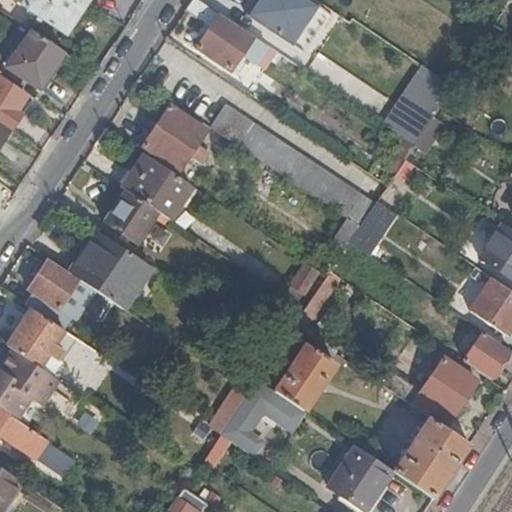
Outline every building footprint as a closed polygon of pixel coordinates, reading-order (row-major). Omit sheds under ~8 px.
[(66,34),(87,1),(85,0),(16,0),(21,3),(66,34)] [(247,35),(195,0),(191,0),(184,12),(209,28),(191,57),(225,80),(240,56),(255,66),(267,48),(247,35)] [(317,7),(306,0),(255,0),(244,16),(289,48),(317,7)] [(482,0),(501,13),(510,0),(509,0),(482,0)] [(38,87),(62,51),(31,30),(7,66),(38,87)] [(473,55),(456,81),(467,87),(484,62),(473,55)] [(262,100),(269,90),(249,78),(243,87),(262,100)] [(0,123),(9,129),(20,113),(16,110),(24,96),(0,79),(0,123)] [(205,132),(168,107),(141,148),(178,172),(188,158),(198,166),(206,154),(195,147),(205,132)] [(226,109),(211,130),(346,221),(357,228),(363,220),(372,206),(226,109)] [(441,126),(430,119),(421,133),(413,145),(423,152),(441,126)] [(0,142),(9,129),(0,123),(0,142)] [(413,145),(404,140),(387,164),(396,170),(403,160),(413,145)] [(190,188),(145,158),(123,190),(156,213),(169,221),(190,188)] [(156,213),(123,190),(102,223),(135,245),(156,213)] [(363,220),(357,228),(347,243),(358,250),(373,227),(363,220)] [(357,228),(346,221),(330,244),(342,252),(347,243),(357,228)] [(511,280),(511,233),(500,225),(477,258),(511,280)] [(103,237),(97,232),(80,257),(86,262),(103,237)] [(86,262),(80,257),(68,275),(77,281),(122,311),(150,268),(103,237),(86,262)] [(68,275),(47,261),(27,290),(38,297),(29,309),(63,331),(71,319),(58,310),(77,281),(68,275)] [(314,274),(302,265),(288,286),(300,295),(314,274)] [(328,273),(325,278),(302,311),(291,327),(302,333),(338,279),(328,273)] [(511,324),(511,293),(490,279),(467,312),(504,336),(511,324)] [(63,331),(29,309),(4,346),(6,347),(11,351),(37,368),(47,355),(55,360),(61,351),(53,346),(63,331)] [(511,353),(481,333),(461,362),(488,380),(498,364),(511,373),(511,353)] [(271,392),(300,412),(332,364),(303,345),(271,392)] [(0,366),(11,351),(6,347),(0,356),(0,366)] [(56,381),(37,368),(11,351),(0,366),(0,408),(16,419),(25,405),(29,399),(39,406),(56,381)] [(426,417),(444,429),(475,381),(442,359),(435,369),(431,366),(428,371),(432,373),(420,392),(388,371),(378,385),(426,417)] [(247,394),(218,436),(229,442),(252,458),(262,444),(246,432),(259,414),(263,414),(288,430),(300,412),(271,392),(255,381),(247,394)] [(238,388),(209,429),(218,436),(247,394),(238,388)] [(25,405),(16,419),(26,426),(35,413),(25,405)] [(0,436),(7,440),(20,449),(34,458),(62,477),(73,463),(44,444),(45,441),(21,424),(18,426),(4,418),(5,415),(0,412),(0,436)] [(389,472),(431,500),(468,445),(444,429),(426,417),(389,472)] [(229,442),(218,436),(209,450),(208,451),(218,457),(229,442)] [(20,449),(7,440),(3,446),(17,455),(20,449)] [(362,510),(389,472),(353,446),(326,486),(362,510)] [(0,509),(18,482),(0,469),(0,509)] [(38,511),(46,511),(52,505),(27,488),(20,499),(38,511)] [(181,511),(185,506),(180,503),(176,508),(181,511)]
